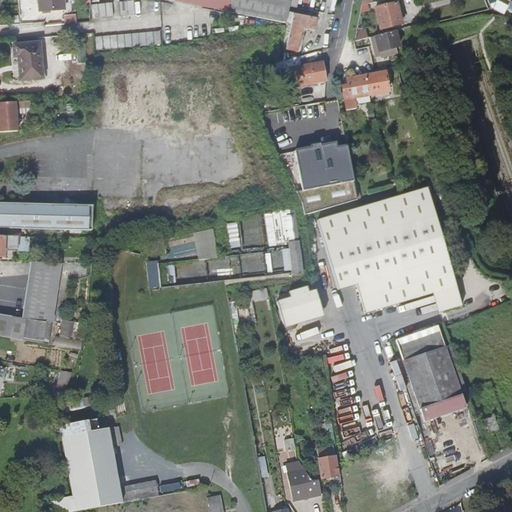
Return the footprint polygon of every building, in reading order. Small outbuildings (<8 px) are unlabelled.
[(39,0),(41,13),(65,11),(64,0),(39,0)] [(173,0),(174,1),(285,23),(288,12),(290,0),(173,0)] [(511,20),(511,8),(499,0),(487,0),(491,10),(511,20)] [(384,8),(375,10),(380,31),(401,26),(396,5),(391,6),(384,8)] [(315,17),(288,12),(285,23),(291,24),(290,27),(287,27),(282,48),(293,50),(295,41),(301,42),(305,23),(313,25),(315,17)] [(65,17),(66,26),(75,25),(75,16),(65,17)] [(364,32),(356,34),(354,43),(366,40),(364,32)] [(398,47),(395,33),(374,38),(378,53),(398,47)] [(38,44),(14,46),(15,57),(18,57),(21,81),(42,79),(38,44)] [(301,68),(299,58),(283,63),(277,64),(275,65),(278,73),(286,72),(291,71),(295,89),(327,82),(323,63),(301,68)] [(365,76),(370,95),(372,95),(373,100),(390,96),(384,72),(365,76)] [(369,95),(370,95),(365,76),(346,80),(347,86),(341,87),(346,111),(356,110),(355,104),(370,101),(369,95)] [(0,134),(18,133),(16,109),(15,103),(0,104),(0,134)] [(312,149),(296,152),(304,192),(332,186),(343,184),(335,144),(319,148),(319,145),(312,146),(312,149)] [(332,186),(304,192),(306,202),(330,197),(333,191),(332,186)] [(436,293),(455,288),(427,188),(318,220),(338,290),(357,285),(365,314),(436,293)] [(93,207),(0,203),(0,229),(92,233),(93,207)] [(304,271),(296,208),(286,209),(288,232),(282,233),(283,246),(282,246),(285,273),(304,271)] [(227,248),(241,246),(238,222),(225,223),(227,248)] [(270,245),(276,244),(274,228),(268,229),(270,245)] [(197,260),(218,258),(214,229),(194,231),(197,260)] [(16,249),(16,238),(0,237),(0,257),(4,258),(4,249),(16,249)] [(149,288),(161,287),(160,260),(148,261),(149,288)] [(18,273),(42,277),(44,265),(20,261),(18,273)] [(50,266),(44,265),(42,277),(38,305),(44,306),(50,266)] [(13,302),(37,307),(38,305),(42,277),(18,273),(13,302)] [(289,298),(280,301),(276,302),(283,324),(322,314),(314,290),(306,293),(304,287),(288,293),(289,298)] [(251,301),(269,297),(267,288),(249,292),(251,301)] [(455,288),(436,293),(441,312),(461,307),(455,288)] [(289,298),(288,293),(278,295),(280,301),(289,298)] [(35,320),(37,307),(13,302),(11,318),(35,320)] [(44,306),(38,305),(37,307),(35,320),(42,321),(44,306)] [(32,339),(35,320),(11,318),(0,315),(0,336),(12,338),(12,337),(32,339)] [(63,320),(58,345),(82,349),(86,324),(63,320)] [(467,410),(438,325),(395,338),(426,425),(467,410)] [(7,368),(0,367),(0,380),(11,381),(11,376),(7,376),(7,368)] [(72,373),(62,371),(54,396),(63,395),(72,373)] [(62,403),(59,411),(84,407),(85,409),(95,407),(93,397),(62,403)] [(494,418),(484,421),(487,432),(497,429),(494,418)] [(80,511),(97,509),(122,505),(122,500),(156,493),(154,481),(118,488),(107,428),(99,429),(98,422),(88,424),(90,431),(61,437),(72,497),(46,503),(47,511),(80,511)] [(295,441),(286,442),(288,453),(297,451),(295,441)] [(315,478),(316,481),(318,481),(338,477),(335,458),(317,461),(321,477),(315,478)] [(285,465),(287,473),(301,471),(299,462),(285,465)] [(293,501),(320,495),(318,486),(313,487),(312,482),(304,470),(301,471),(287,473),(293,501)]
